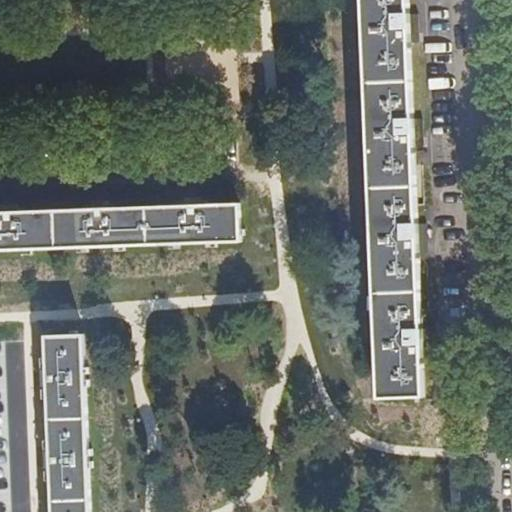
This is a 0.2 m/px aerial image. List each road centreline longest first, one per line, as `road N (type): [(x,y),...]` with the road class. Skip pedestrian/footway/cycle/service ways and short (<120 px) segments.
road 1 (residential): [(478,0),(490,335)]
road 2 (residential): [(224,171),(0,181)]
road 3 (residential): [(490,335),(498,511)]
road 4 (residential): [(13,341),(21,511)]
